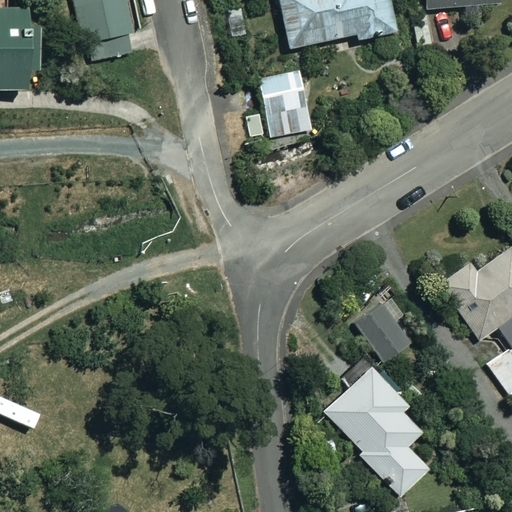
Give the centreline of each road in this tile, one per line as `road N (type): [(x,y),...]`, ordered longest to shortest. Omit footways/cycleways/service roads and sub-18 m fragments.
road 1 (residential): [(267,274),(306,233),(511,106)]
road 2 (residential): [(169,0),(209,182),(267,274)]
road 3 (residential): [(267,274),(256,333),(279,511)]
